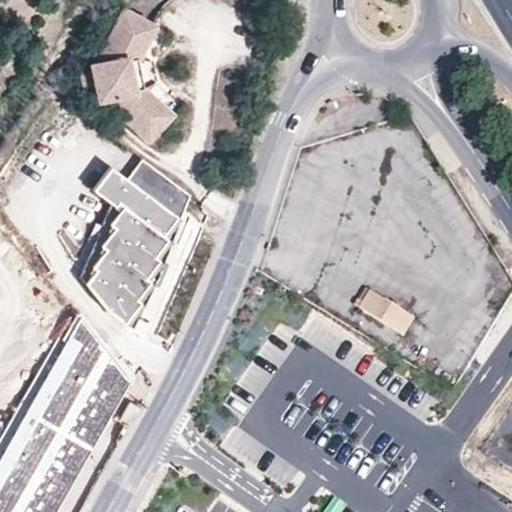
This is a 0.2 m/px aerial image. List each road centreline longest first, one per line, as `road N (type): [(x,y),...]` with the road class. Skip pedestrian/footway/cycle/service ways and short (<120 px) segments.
road 1 (residential): [(109,511),(196,349),(283,120)]
road 2 (unknown): [(396,508),(272,429),(269,401),(287,373),(309,361),(446,437)]
road 3 (residential): [(511,216),(443,112)]
